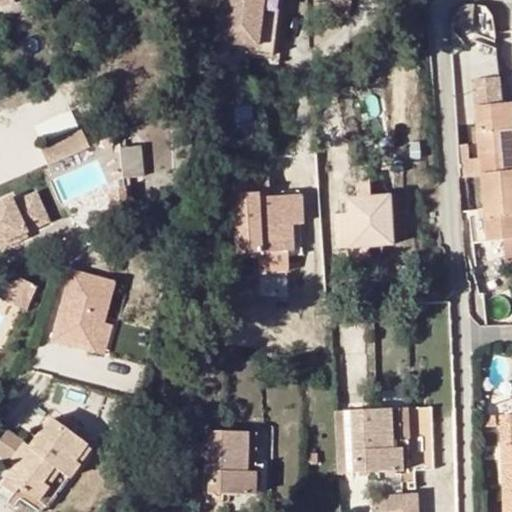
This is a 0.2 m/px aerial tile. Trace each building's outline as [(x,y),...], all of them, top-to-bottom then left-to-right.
[(284,0),(223,0),(217,56),(277,63),(284,0)] [(511,195),(505,107),(505,106),(475,109),(487,242),(511,240),(511,195)] [(47,165),(80,152),(89,147),(81,128),(39,145),(47,165)] [(140,145),(120,147),(124,178),(143,175),(140,145)] [(290,226),(289,197),(268,197),(267,175),(232,176),(235,252),(256,251),(284,250),(291,250),(290,226)] [(33,188),(0,202),(0,235),(7,232),(3,221),(14,217),(17,224),(22,237),(50,225),(47,219),(70,210),(59,183),(36,193),(33,188)] [(299,196),(289,197),(290,226),(291,250),(302,250),(299,196)] [(391,244),(389,219),(388,197),(345,199),(347,246),(391,244)] [(14,217),(3,221),(6,229),(17,224),(14,217)] [(400,219),(389,219),(391,244),(401,244),(400,219)] [(0,247),(11,243),(7,232),(0,235),(0,247)] [(77,248),(73,238),(58,244),(55,255),(66,259),(77,248)] [(284,250),(256,251),(256,269),(285,268),(284,250)] [(111,278),(67,265),(49,332),(98,346),(106,319),(99,317),(111,278)] [(264,294),(289,294),(289,273),(264,272),(264,294)] [(19,278),(0,286),(0,292),(27,300),(32,281),(19,278)] [(404,409),(390,410),(391,448),(400,448),(401,472),(406,471),(404,409)] [(430,409),(411,409),(413,470),(431,469),(430,409)] [(342,410),(333,410),(336,475),(344,473),(342,410)] [(351,473),(401,472),(400,448),(391,448),(390,410),(349,411),(351,473)] [(511,417),(501,418),(504,494),(511,494),(511,417)] [(0,456),(15,467),(5,479),(19,488),(46,509),(89,451),(49,421),(29,448),(7,431),(0,440),(0,456)] [(246,434),(207,433),(206,494),(253,495),(253,472),(245,472),(246,434)] [(0,488),(12,497),(19,488),(5,479),(0,486),(0,488)] [(373,494),(372,511),(417,511),(417,492),(373,494)]
